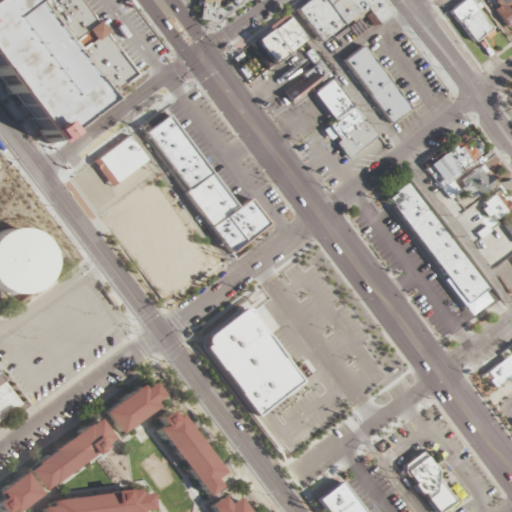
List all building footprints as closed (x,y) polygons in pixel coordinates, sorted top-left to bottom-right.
[(0,0),(25,0),(100,98),(68,121),(43,140),(0,83),(0,0)] [(39,0),(110,95),(136,76),(79,0),(39,0)] [(232,0),(200,0),(199,21),(216,22),(217,10),(217,0),(229,0),(230,1),(232,0)] [(320,43),(361,10),(376,24),(391,15),(379,0),(306,0),(293,10),(320,43)] [(493,31),(470,0),(464,0),(448,12),(473,45),(493,31)] [(510,31),(511,29),(511,0),(494,0),(489,5),(510,31)] [(286,14),(246,43),(266,70),(305,41),(286,14)] [(407,110),(361,46),(341,61),(388,124),(407,110)] [(284,95),(292,104),(327,73),(319,64),(284,95)] [(331,79),(351,107),(332,121),(312,94),(331,79)] [(351,157),(328,127),(355,107),(378,137),(351,157)] [(141,133),(165,115),(234,209),(261,189),(277,211),(276,217),(228,253),(141,133)] [(129,135),(148,160),(111,187),(92,163),(129,135)] [(480,167),(453,187),(449,181),(476,162),(467,150),(460,140),(434,159),(435,160),(423,169),(446,200),(457,191),(466,203),(492,184),(480,167)] [(406,183),(486,288),(481,292),(489,302),(469,317),(468,316),(441,281),(445,278),(384,199),(406,183)] [(507,209),(496,193),(475,207),(487,224),(507,209)] [(511,243),(511,218),(500,227),(511,243)] [(24,292),(33,286),(40,279),(44,269),(45,259),(42,249),(37,241),(30,234),(20,230),(10,229),(0,232),(0,291),(1,292),(12,294),(24,292)] [(205,346),(205,344),(205,342),(205,340),(206,338),(239,313),(241,312),(244,312),(246,312),(248,313),(301,382),(256,417),(203,348),(205,346)] [(511,372),(511,358),(508,353),(479,374),(490,388),(511,372)] [(0,417),(17,404),(0,381),(0,417)] [(102,414),(118,436),(155,408),(152,403),(160,397),(151,384),(141,391),(138,387),(102,414)] [(177,414),(171,418),(166,412),(156,420),(161,427),(155,431),(205,497),(218,487),(212,480),(221,473),(177,414)] [(28,472),(41,490),(50,484),(51,485),(91,456),(92,457),(103,449),(102,446),(111,439),(96,419),(87,426),(86,425),(75,432),(76,434),(35,464),(37,465),(28,472)] [(420,453),(434,471),(433,480),(450,502),(436,511),(432,511),(421,493),(418,495),(411,486),(414,485),(407,477),(405,478),(401,473),(402,466),(420,453)] [(0,511),(4,511),(7,510),(8,511),(15,511),(38,495),(22,473),(0,489),(0,511)] [(338,482),(360,511),(322,511),(314,501),(338,482)] [(140,511),(151,510),(149,493),(137,495),(136,490),(124,492),(124,490),(111,492),(111,493),(50,501),(51,507),(40,508),(40,511),(140,511)] [(211,511),(246,511),(236,498),(227,505),(221,497),(208,507),(211,511)]
